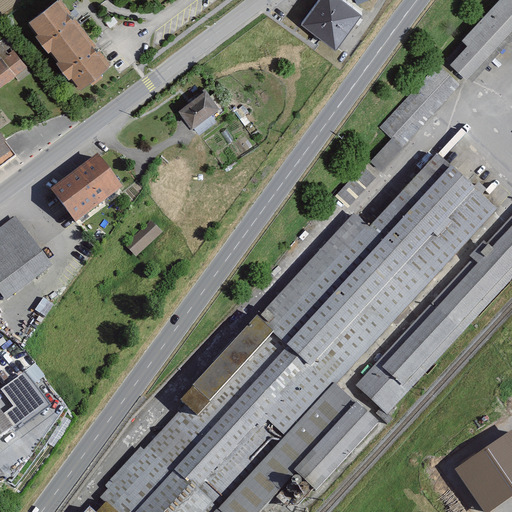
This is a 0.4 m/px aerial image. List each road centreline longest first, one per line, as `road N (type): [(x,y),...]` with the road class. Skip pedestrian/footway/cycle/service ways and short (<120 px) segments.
road 1 (primary): [(417,0),(41,511)]
road 2 (secondary): [(260,0),(0,194)]
